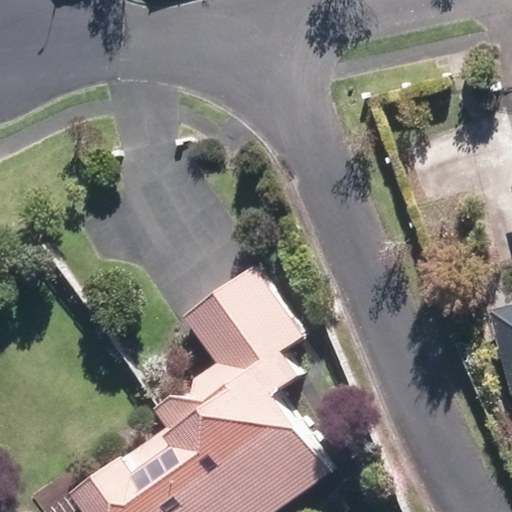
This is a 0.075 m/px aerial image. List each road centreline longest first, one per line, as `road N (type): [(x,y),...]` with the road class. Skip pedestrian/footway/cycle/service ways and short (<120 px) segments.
road 1 (residential): [(474,511),(422,425),(314,153),(250,32)]
road 2 (residential): [(250,32),(0,8)]
road 3 (residential): [(397,0),(250,32)]
